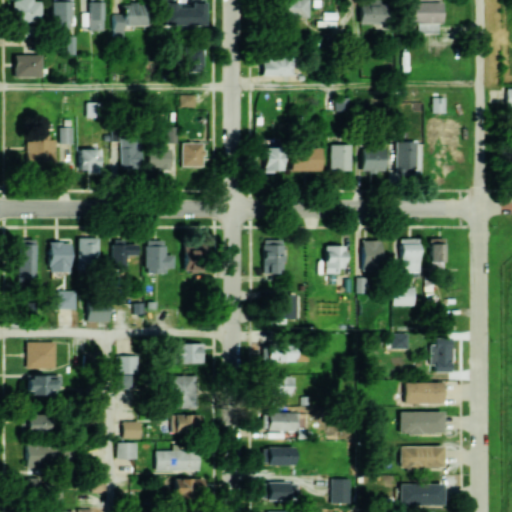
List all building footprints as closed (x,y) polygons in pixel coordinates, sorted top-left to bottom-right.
[(39,0),(31,0),(11,0),(11,20),(39,20),(39,0)] [(49,0),(49,30),(68,30),(68,0),(49,0)] [(101,30),(101,0),(86,0),(87,12),(80,11),(80,29),(101,30)] [(161,0),(161,24),(202,24),(202,0),(188,0),(188,7),(176,7),(175,0),(161,0)] [(305,0),(274,0),(274,17),(306,17),(305,0)] [(384,23),(384,0),(357,0),(357,23),(384,23)] [(441,23),(440,1),(401,2),(401,23),(416,22),(416,33),(437,33),(437,23),(441,23)] [(111,14),(111,37),(121,36),(121,26),(144,25),(144,2),(120,2),(120,13),(111,14)] [(202,71),(202,46),(184,46),(183,70),(202,71)] [(40,54),(12,54),(12,77),(40,76),(40,54)] [(260,75),(290,74),(290,56),(260,57),(260,75)] [(444,112),(443,96),(430,96),(430,112),(444,112)] [(97,101),(84,101),(84,116),(98,116),(97,101)] [(70,143),(70,126),(57,126),(57,143),(70,143)] [(165,142),(175,142),(175,126),(165,126),(165,142)] [(53,136),(33,135),(33,141),(25,141),(24,166),(52,167),(53,136)] [(119,167),(139,166),(138,139),(118,140),(119,167)] [(414,141),(393,141),(393,173),(413,173),(414,141)] [(201,142),(179,142),(179,165),(201,165),(201,142)] [(349,169),(348,143),(327,144),(327,170),(349,169)] [(96,171),(97,148),(76,147),(75,170),(96,171)] [(289,171),(319,170),(319,147),(289,147),(289,171)] [(359,171),(382,171),(383,148),(359,147),(359,171)] [(168,148),(145,148),(145,168),(169,168),(168,148)] [(96,237),(76,237),(75,266),(96,266),(96,237)] [(428,269),(442,269),(442,237),(428,237),(428,269)] [(124,267),(124,254),(135,254),(135,244),(123,244),(123,238),(109,238),(109,268),(124,267)] [(417,238),(398,238),(399,271),(417,271),(417,238)] [(15,280),(33,280),(33,239),(15,239),(15,280)] [(171,254),(163,254),(162,239),(143,239),(143,271),(171,270),(171,254)] [(281,239),(261,239),(260,272),(280,273),(281,239)] [(378,240),(357,239),(357,269),(377,270),(378,240)] [(47,272),(69,271),(69,241),(46,241),(47,272)] [(182,270),(200,269),(200,245),(181,246),(182,270)] [(323,271),(342,271),(343,245),(323,245),(323,271)] [(412,286),(390,287),(391,305),(413,305),(412,286)] [(55,290),(55,309),(74,308),(74,290),(55,290)] [(292,293),(271,294),(271,318),(292,317),(292,293)] [(106,321),(107,305),(85,304),(84,320),(106,321)] [(388,348),(405,348),(406,333),(389,332),(388,348)] [(449,371),(449,337),(429,337),(429,371),(449,371)] [(23,367),(53,368),(53,341),(24,340),(23,367)] [(202,342),(171,342),(171,362),(201,362),(202,342)] [(292,360),(292,345),(265,345),(265,361),(292,360)] [(136,355),(114,354),(114,372),(136,373),(136,355)] [(194,375),(167,374),(167,407),(194,407),(194,375)] [(55,375),(24,375),(24,394),(55,393),(55,375)] [(115,389),(131,389),(131,375),(114,375),(115,389)] [(289,395),(289,376),(264,375),(264,395),(289,395)] [(401,402),(440,403),(440,381),(402,380),(401,402)] [(295,430),(296,412),(265,411),(265,429),(295,430)] [(441,411),(397,411),(396,432),(440,433),(441,411)] [(24,431),(47,430),(47,413),(23,414),(24,431)] [(199,431),(199,413),(169,413),(169,431),(199,431)] [(138,437),(138,420),(120,420),(120,438),(138,437)] [(114,442),(115,458),(134,458),(134,442),(114,442)] [(24,465),(57,466),(58,444),(25,443),(24,465)] [(440,445),(397,446),(397,467),(441,466),(440,445)] [(64,459),(81,459),(81,446),(64,446),(64,459)] [(292,464),(292,446),(265,446),(265,464),(292,464)] [(197,470),(197,449),(153,450),(153,470),(197,470)] [(103,492),(103,477),(89,477),(89,492),(103,492)] [(172,478),(172,498),(203,497),(202,477),(172,478)] [(328,503),(346,503),(347,477),(329,477),(328,503)] [(265,498),(293,500),(294,483),(265,481),(265,498)] [(441,505),(441,483),(397,483),(397,504),(441,505)]
